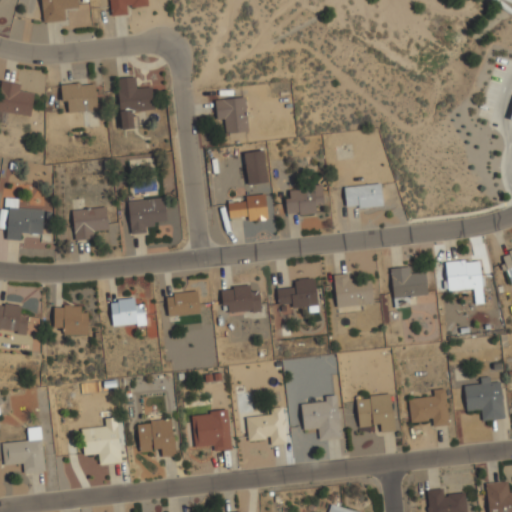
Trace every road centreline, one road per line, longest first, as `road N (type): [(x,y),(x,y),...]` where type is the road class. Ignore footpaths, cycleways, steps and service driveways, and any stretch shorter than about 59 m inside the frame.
road 1 (residential): [(0,270),(53,276),(434,233),(511,213)]
road 2 (residential): [(0,505),(511,449)]
road 3 (residential): [(201,258),(178,61),(151,41),(66,53),(0,49)]
